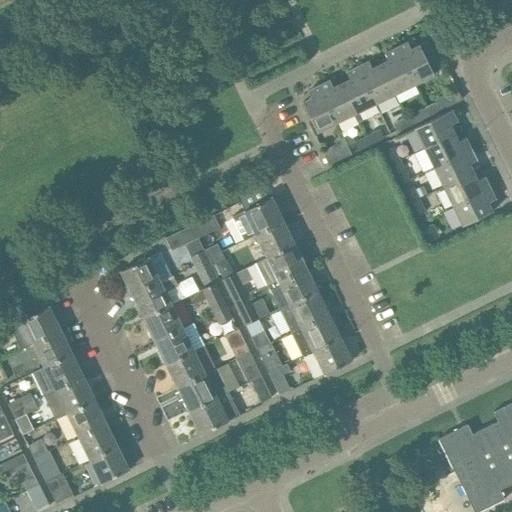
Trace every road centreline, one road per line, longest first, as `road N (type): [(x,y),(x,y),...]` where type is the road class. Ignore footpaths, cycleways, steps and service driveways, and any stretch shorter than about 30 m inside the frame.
road 1 (residential): [(407,411),(255,106)]
road 2 (residential): [(187,511),(78,288)]
road 3 (residential): [(258,483),(407,411)]
road 4 (residential): [(511,161),(472,66),(511,36)]
